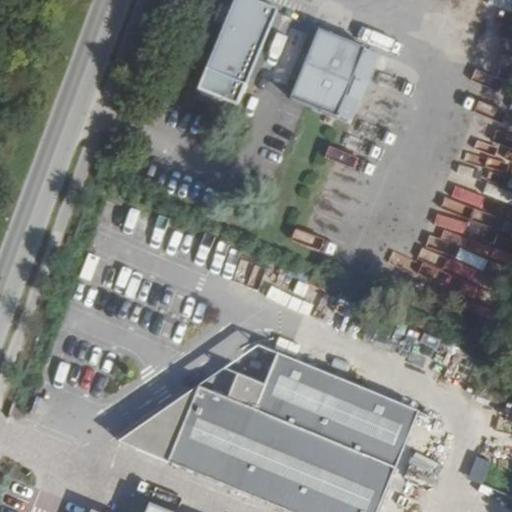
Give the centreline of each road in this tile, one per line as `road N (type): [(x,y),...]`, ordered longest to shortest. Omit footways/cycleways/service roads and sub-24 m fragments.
road 1 (tertiary): [(0,306),(112,0)]
road 2 (unknown): [(158,398),(235,342),(171,280),(117,243)]
